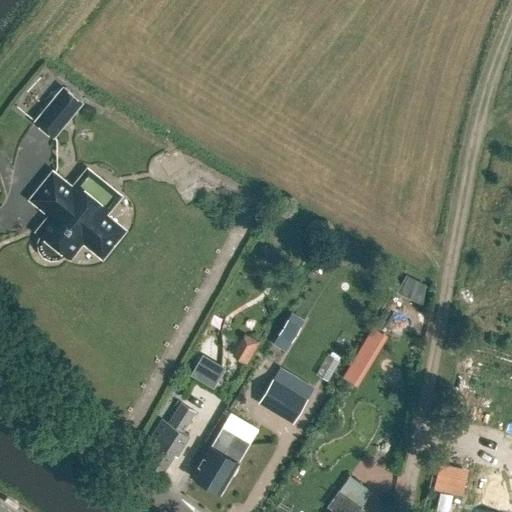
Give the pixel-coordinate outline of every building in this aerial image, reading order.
[(63,85),(33,121),(53,138),(83,102),(63,85)] [(52,214),(37,232),(42,236),(40,243),(40,247),(40,250),(42,253),(44,255),(47,257),(51,258),(54,258),(57,258),(63,253),(69,258),(82,241),(102,257),(123,231),(103,215),(108,209),(76,184),(72,189),(52,174),(31,199),(45,210),(46,209),(52,214)] [(422,302),(425,285),(406,277),(397,291),(422,302)] [(370,323),(346,378),(362,385),(386,330),(370,323)] [(244,333),(237,356),(250,360),(258,338),(244,333)] [(292,423),(305,400),(273,381),(260,404),(292,423)] [(163,421),(147,445),(155,450),(146,464),(162,473),(173,456),(175,458),(188,437),(182,433),(195,412),(181,404),(168,424),(163,421)] [(223,455),(238,431),(232,427),(230,431),(223,426),(193,477),(220,493),(238,463),(223,455)] [(468,469),(439,463),(433,490),(462,496),(468,469)] [(333,510),(331,511),(357,511),(362,506),(339,489),(327,506),(333,510)]
